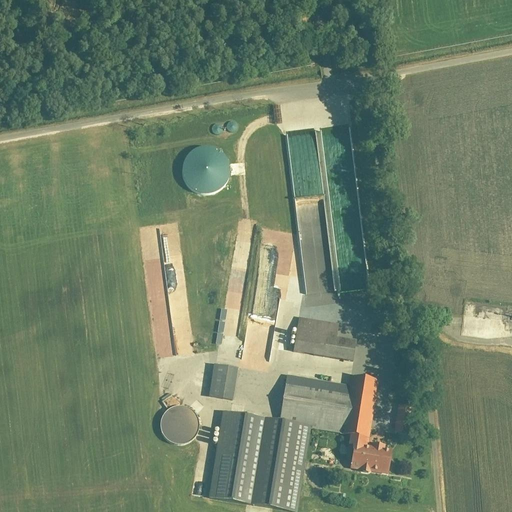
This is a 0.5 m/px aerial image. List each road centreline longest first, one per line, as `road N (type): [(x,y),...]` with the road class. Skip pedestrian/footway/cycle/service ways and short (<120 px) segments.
road 1 (unclassified): [(329,85),(0,140)]
road 2 (unclassified): [(511,53),(329,85)]
